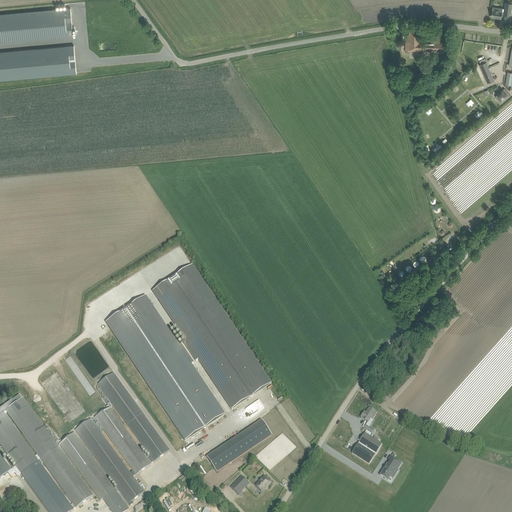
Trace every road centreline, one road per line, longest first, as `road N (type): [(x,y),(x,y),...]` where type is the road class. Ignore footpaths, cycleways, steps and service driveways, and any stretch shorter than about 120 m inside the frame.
road 1 (unclassified): [(511,33),(394,26),(185,63),(133,0)]
road 2 (unclassified): [(276,511),(372,362),(511,203)]
